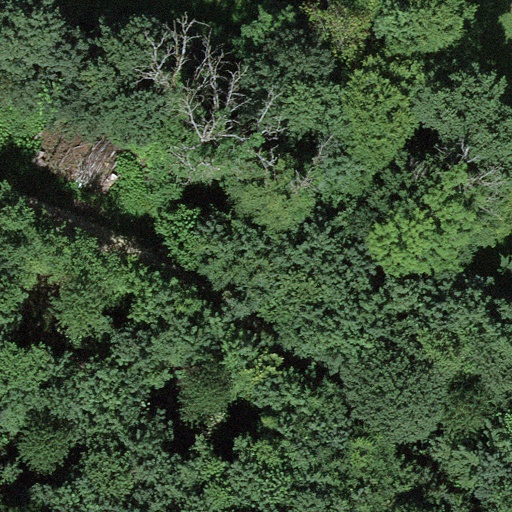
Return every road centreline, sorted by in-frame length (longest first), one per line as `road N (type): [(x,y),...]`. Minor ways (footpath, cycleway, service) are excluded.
road 1 (track): [(0,203),(53,219),(309,378),(448,511)]
road 2 (track): [(0,258),(156,511)]
